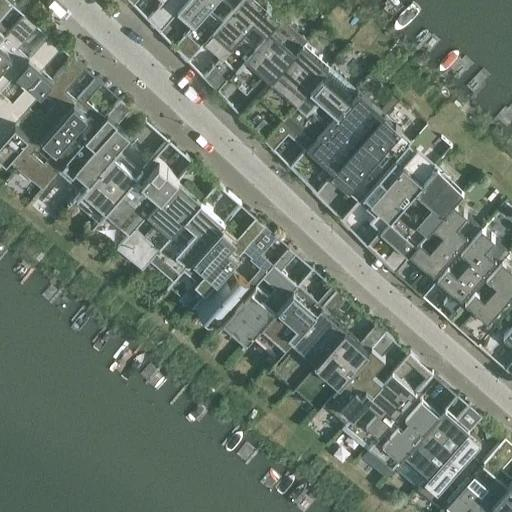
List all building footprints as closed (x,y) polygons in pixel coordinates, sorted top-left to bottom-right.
[(0,0),(0,40),(5,35),(0,30),(0,19),(14,3),(10,0),(0,0)] [(161,30),(180,8),(187,0),(162,0),(163,0),(148,17),(161,30)] [(205,41),(240,0),(187,0),(180,8),(195,22),(175,45),(189,59),(205,41)] [(229,76),(282,17),(262,0),(240,0),(205,41),(221,55),(204,75),(217,89),(229,76)] [(0,88),(29,56),(19,46),(38,24),(25,12),(5,35),(0,40),(0,88)] [(272,79),(305,43),(308,39),(282,17),(229,76),(247,91),(264,72),(272,79)] [(0,138),(54,77),(42,67),(62,45),(49,33),(29,56),(0,88),(0,138)] [(286,115),(330,65),(305,43),(272,79),(260,93),(286,115)] [(0,151),(18,166),(97,76),(97,75),(77,97),(67,89),(87,66),(74,55),(54,77),(0,138),(0,151)] [(275,148),(289,132),(306,147),(307,146),(358,89),(330,64),(330,65),(286,115),(265,139),(268,141),(275,148)] [(43,186),(58,169),(106,115),(87,99),(102,81),(102,82),(103,81),(97,76),(18,166),(43,186)] [(384,116),(385,114),(386,113),(358,88),(358,89),(307,146),(335,170),(384,116)] [(120,147),(132,134),(118,122),(132,106),(122,97),(106,115),(58,169),(82,190),(120,147)] [(366,191),(411,140),(412,139),(385,114),(384,116),(335,170),(332,174),(359,198),(363,193),(364,194),(366,191)] [(416,150),(410,144),(409,143),(411,140),(364,194),(359,199),(360,200),(375,213),(370,219),(381,229),(437,166),(436,165),(432,170),(414,154),(418,150),(417,149),(416,150)] [(105,213),(145,168),(120,147),(82,190),(77,196),(78,197),(100,216),(101,217),(105,213)] [(118,247),(194,160),(193,160),(179,177),(155,156),(145,168),(105,213),(129,233),(117,246),(118,247)] [(144,265),(157,251),(202,199),(179,179),(191,177),(200,166),(194,160),(118,247),(119,247),(121,245),(144,265)] [(465,190),(438,165),(437,166),(381,229),(381,230),(384,232),(408,254),(434,225),(455,201),(464,191),(465,190)] [(182,273),(185,269),(224,224),(227,221),(214,209),(202,199),(157,251),(182,273)] [(483,226),(456,202),(455,201),(434,225),(437,228),(438,228),(443,233),(430,248),(421,240),(411,252),(419,260),(439,276),(449,265),(462,250),(483,226)] [(206,293),(266,224),(256,215),(238,236),(224,224),(185,269),(198,280),(195,284),(206,293)] [(219,326),(290,245),(289,245),(274,262),(262,252),(278,235),(266,224),(206,293),(195,306),(219,326)] [(487,276),(506,254),(510,250),(483,226),(462,250),(465,253),(465,252),(471,257),(458,272),(449,265),(439,276),(447,284),(466,301),(476,289),(487,276)] [(248,341),(299,284),(281,268),(296,252),(297,251),(290,245),(219,326),(219,327),(225,320),(248,341)] [(511,304),(511,259),(506,254),(487,276),(496,283),(485,297),(480,292),(476,289),(466,301),(470,304),(470,303),(475,308),(494,325),(511,304)] [(276,358),(338,287),(333,283),(318,300),(299,283),(299,284),(248,341),(249,341),(256,333),(278,353),(274,357),(276,358)] [(300,379),(346,326),(331,313),(347,295),(338,287),(276,358),(276,359),(271,365),(294,385),(299,379),(300,379)] [(324,400),(386,330),(386,329),(377,321),(361,339),(346,326),(300,379),(300,380),(295,386),(318,406),(323,400),(324,400)] [(382,380),(373,372),(386,357),(383,354),(396,339),(386,330),(324,400),(347,421),(342,426),(343,426),(410,351),(409,350),(382,380)] [(368,447),(434,372),(433,371),(416,390),(400,377),(405,373),(409,370),(413,366),(418,360),(411,352),(410,351),(343,426),(344,428),(346,426),(367,445),(367,446),(368,447)] [(402,457),(442,411),(441,410),(439,412),(421,395),(437,376),(438,377),(438,376),(434,372),(368,447),(393,467),(402,457)] [(442,411),(402,457),(426,477),(425,478),(425,479),(469,429),(481,415),(468,403),(456,416),(460,419),(456,423),(442,411)] [(447,502),(482,462),(506,435),(482,462),(471,452),(472,451),(482,440),(469,429),(425,479),(448,499),(447,501),(447,502)] [(481,511),(511,476),(511,474),(502,466),(511,455),(511,440),(506,435),(482,462),(447,502),(458,511),(481,511)] [(511,511),(511,476),(481,511),(511,511)]
